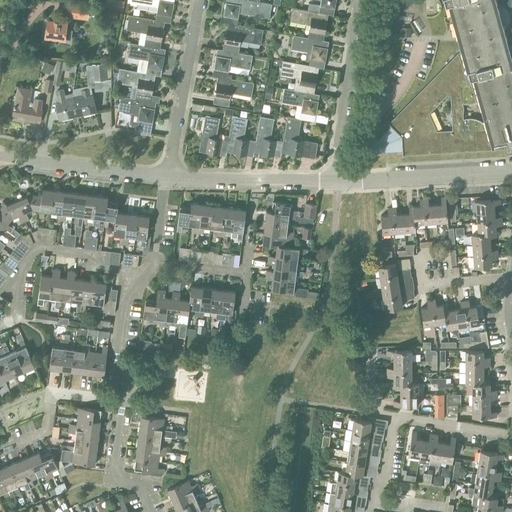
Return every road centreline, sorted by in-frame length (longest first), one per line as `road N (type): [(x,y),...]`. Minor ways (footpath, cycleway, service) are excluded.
road 1 (residential): [(440,508),(394,509),(374,500),(394,418),(511,433)]
road 2 (residential): [(145,273),(100,269),(80,253),(43,248),(23,263),(15,318),(0,325)]
road 3 (residential): [(338,181),(360,0)]
road 4 (residential): [(198,0),(167,177)]
road 5 (residential): [(338,181),(511,172)]
road 6 (residential): [(167,177),(338,181)]
road 7 (residential): [(0,157),(167,177)]
road 8 (residential): [(511,277),(420,289),(415,258),(444,254)]
road 9 (residential): [(0,450),(41,430),(53,395),(121,399)]
road 10 (residential): [(121,399),(115,361),(123,307),(145,273)]
road 11 (residential): [(150,511),(138,486),(114,473),(121,399)]
